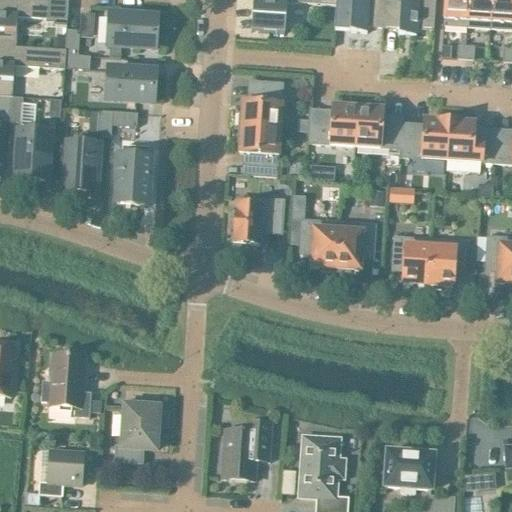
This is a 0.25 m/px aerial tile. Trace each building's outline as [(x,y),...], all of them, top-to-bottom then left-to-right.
[(0,0),(0,49),(15,50),(17,20),(47,22),(48,3),(0,0)] [(250,34),(257,35),(283,36),(285,5),(334,8),(335,9),(336,0),(258,0),(258,1),(252,1),(250,34)] [(348,35),(366,36),(367,30),(384,31),(384,30),(386,3),(385,0),(366,0),(366,2),(336,0),(335,9),(334,8),(334,27),(349,28),(348,35)] [(386,3),(384,30),(398,31),(397,38),(415,39),(416,33),(433,34),(434,0),(415,0),(415,5),(386,3)] [(466,31),(468,0),(444,0),(442,29),(466,31)] [(489,32),(490,0),(468,0),(466,31),(489,32)] [(511,34),(511,21),(511,0),(490,0),(489,32),(511,34)] [(153,52),(155,21),(109,18),(107,49),(153,52)] [(63,54),(65,54),(65,58),(77,58),(79,33),(65,33),(63,54)] [(464,62),(465,46),(457,46),(456,62),(464,62)] [(464,62),(472,62),(473,47),(465,46),(464,62)] [(64,73),(64,72),(65,58),(65,54),(63,54),(15,50),(0,49),(0,99),(8,100),(11,100),(13,69),(64,73)] [(510,65),(511,49),(503,49),(502,64),(510,65)] [(65,58),(64,72),(88,73),(89,59),(77,58),(65,58)] [(152,106),(154,75),(108,72),(106,103),(152,106)] [(237,131),(279,133),(282,87),(281,87),(255,85),(253,107),(241,106),(241,116),(238,116),(237,131)] [(0,124),(7,125),(8,100),(0,99),(0,124)] [(7,125),(20,126),(22,107),(22,101),(11,100),(8,100),(7,125)] [(33,136),(35,108),(22,107),(20,126),(19,135),(18,135),(15,181),(45,183),(48,137),(33,136)] [(354,150),(356,108),(342,107),(341,110),(331,109),(330,121),(309,120),(307,146),(307,147),(354,150)] [(401,134),(401,126),(380,124),(381,112),(371,112),(371,109),(356,108),(354,150),(400,153),(401,134)] [(111,129),(112,115),(98,114),(96,140),(110,141),(111,129)] [(136,130),(137,116),(112,115),(111,129),(136,130)] [(446,164),(448,122),(433,121),(433,124),(423,123),(422,135),(401,134),(400,153),(400,160),(399,160),(399,161),(446,164)] [(492,167),(493,140),(472,138),(473,126),(463,126),(463,123),(448,122),(446,164),(492,167)] [(275,180),(279,133),(237,131),(236,146),(239,146),(238,156),(250,157),(249,178),(275,180)] [(511,167),(511,140),(493,140),(492,167),(511,167)] [(95,195),(97,149),(67,147),(64,193),(95,195)] [(147,162),(147,151),(133,150),(132,161),(118,160),(115,206),(146,208),(149,162),(147,162)] [(389,190),(388,203),(411,205),(412,192),(389,190)] [(370,194),(369,207),(381,208),(382,194),(370,194)] [(283,204),(283,203),(235,200),(233,233),(231,233),(230,249),(247,250),(247,247),(258,248),(260,229),(281,230),(283,204)] [(334,275),(337,226),(300,224),(301,224),(299,250),(311,251),(309,270),(319,271),(319,274),(334,275)] [(337,226),(334,275),(349,276),(349,273),(359,274),(361,255),(372,255),(374,229),(337,226)] [(426,291),(429,243),(393,240),(391,267),(403,268),(402,287),(412,288),(411,290),(426,291)] [(511,290),(511,241),(486,240),(484,267),(496,267),(495,287),(505,287),(505,290),(511,290)] [(429,243),(426,291),(441,292),(441,290),(451,290),(453,271),(464,272),(466,245),(429,243)] [(0,399),(10,401),(15,349),(0,347),(0,399)] [(65,358),(63,356),(56,355),(54,358),(51,358),(49,385),(41,385),(40,405),(48,406),(48,409),(74,411),(73,420),(88,421),(90,396),(82,396),(84,360),(65,358)] [(156,437),(156,428),(157,411),(143,410),(143,405),(124,404),(121,450),(115,449),(114,465),(141,466),(142,452),(154,453),(155,437),(156,437)] [(269,459),(271,427),(245,426),(244,435),(224,434),(221,482),(253,484),(255,464),(254,464),(257,461),(258,458),(269,459)] [(346,503),(346,502),(334,501),(335,483),(339,481),(342,478),(343,475),(344,471),(343,467),(340,464),(337,462),(338,442),(302,440),(298,500),(316,501),(315,511),(343,511),(344,503),(346,503)] [(80,489),(82,456),(49,454),(47,486),(38,485),(37,498),(61,500),(62,488),(80,489)] [(430,493),(433,458),(386,454),(383,490),(399,491),(399,496),(413,497),(413,492),(430,493)] [(451,511),(453,501),(440,500),(439,511),(451,511)]
